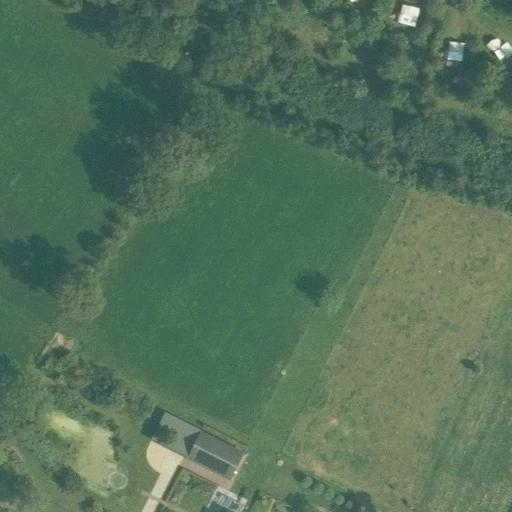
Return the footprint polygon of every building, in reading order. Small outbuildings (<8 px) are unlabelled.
[(407,11),(411,0),(391,0),(390,3),(407,11)] [(494,43),(511,48),(511,36),(497,32),(494,43)] [(187,458),(201,430),(165,413),(151,441),(187,458)] [(229,480),(243,452),(201,430),(187,458),(229,480)] [(224,487),(215,493),(223,505),(232,499),(224,487)]
